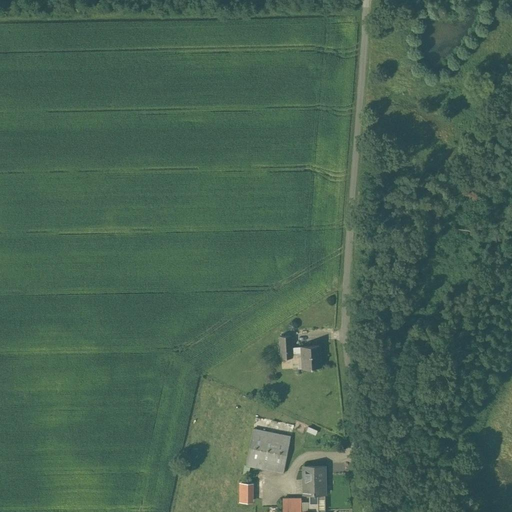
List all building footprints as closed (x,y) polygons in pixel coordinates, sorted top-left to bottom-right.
[(291,335),(279,336),(280,358),(292,357),(291,335)] [(320,345),(301,346),(302,370),(321,369),(320,345)] [(291,434),(253,427),(246,467),(284,473),(291,434)] [(325,466),(303,466),(304,495),(325,495),(325,466)] [(240,501),(255,501),(255,481),(240,481),(240,501)] [(320,511),(320,497),(282,498),(281,511),(320,511)]
